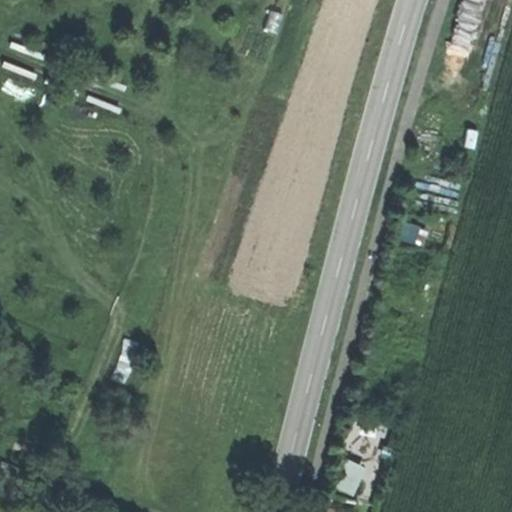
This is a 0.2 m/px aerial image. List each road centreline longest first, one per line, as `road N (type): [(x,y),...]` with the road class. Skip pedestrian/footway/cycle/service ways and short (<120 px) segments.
road 1 (tertiary): [(414,0),(277,511)]
road 2 (track): [(146,511),(88,493),(68,472),(157,197),(163,134)]
